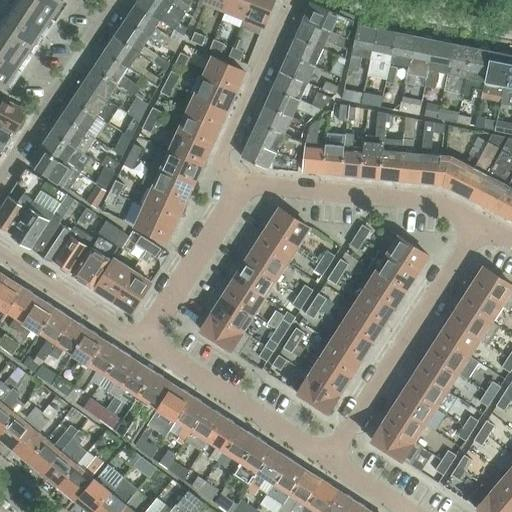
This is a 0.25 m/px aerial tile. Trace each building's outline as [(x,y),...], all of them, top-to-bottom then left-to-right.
[(0,83),(6,88),(17,71),(28,54),(39,38),(50,21),(61,4),(63,0),(21,0),(20,1),(9,18),(0,31),(0,83)] [(138,0),(136,4),(161,20),(174,29),(185,13),(172,4),(165,0),(138,0)] [(229,0),(206,0),(205,3),(225,11),(229,0)] [(229,0),(225,11),(244,18),(250,0),(229,0)] [(251,0),(244,18),(263,26),(273,0),(251,0)] [(312,2),(304,19),(331,31),(350,40),(354,21),(348,18),(346,24),(336,20),(339,14),(316,3),(312,2)] [(136,4),(126,20),(150,36),(161,20),(136,4)] [(304,19),(296,36),(323,48),(327,40),(348,50),(350,40),(331,31),(304,19)] [(115,36),(140,52),(150,36),(126,20),(115,36)] [(363,56),(372,58),(378,29),(376,28),(374,26),(368,25),(366,26),(358,25),(350,69),(360,71),(363,56)] [(385,30),(378,29),(372,58),(368,75),(379,77),(383,60),(391,62),(397,32),(394,32),(393,30),(387,29),(385,30)] [(195,32),(191,41),(202,46),(206,37),(195,32)] [(416,36),(413,36),(412,34),(406,33),(404,34),(397,32),(391,62),(410,66),(416,36)] [(115,36),(104,52),(129,68),(140,52),(115,36)] [(323,48),(296,36),(288,53),(315,66),(323,48)] [(423,38),(416,36),(410,66),(406,83),(415,85),(417,75),(428,77),(429,69),(435,40),(432,40),(431,38),(425,36),(423,38)] [(225,44),(214,40),(210,49),(221,54),(225,44)] [(442,42),(435,40),(429,69),(428,77),(426,87),(435,89),(439,71),(448,73),(454,44),(451,43),(450,41),(444,40),(442,42)] [(473,48),(470,47),(469,45),(463,44),(461,45),(454,44),(448,73),(445,91),(464,95),(467,77),(473,48)] [(229,57),(240,61),(244,52),(233,47),(229,57)] [(480,49),(473,48),(467,77),(464,95),(463,98),(473,100),(475,88),(485,89),(486,81),(492,51),(490,51),(488,49),(482,48),(480,49)] [(499,53),(492,51),(486,81),(485,89),(484,92),(502,95),(505,84),(505,85),(511,55),(509,55),(507,53),(501,52),(499,53)] [(118,84),(129,68),(104,52),(94,68),(118,84)] [(181,53),(175,64),(184,68),(190,57),(181,53)] [(315,66),(288,53),(281,70),(308,83),(315,66)] [(344,65),(346,59),(342,57),(337,55),(330,72),(337,75),(341,77),(344,65)] [(511,55),(505,85),(505,84),(502,95),(501,104),(508,105),(510,94),(511,94),(511,55)] [(245,72),(212,57),(203,77),(236,92),(245,72)] [(399,67),(390,65),(387,81),(395,83),(399,67)] [(108,100),(118,84),(94,68),(83,84),(108,100)] [(308,83),(281,70),(273,88),(300,100),(308,83)] [(171,71),(166,82),(175,86),(180,76),(171,71)] [(228,110),(236,92),(203,77),(195,96),(228,110)] [(336,94),(338,87),(326,81),(322,89),(335,95),(336,94)] [(160,93),(169,97),(175,86),(166,82),(160,93)] [(83,84),(72,100),(97,116),(108,100),(83,84)] [(314,106),(300,100),(273,88),(265,105),(292,117),(296,109),(310,115),(314,117),(321,109),(318,108),(314,106)] [(363,94),(344,90),(342,99),(361,103),(362,100),(363,94)] [(369,105),(370,101),(372,92),(364,90),(363,94),(362,100),(361,103),(369,105)] [(327,98),(320,94),(314,106),(318,108),(321,109),(331,99),(327,98)] [(219,129),(228,110),(195,96),(186,114),(219,129)] [(17,129),(21,128),(25,121),(24,117),(26,113),(0,99),(0,124),(14,132),(15,133),(17,129)] [(72,100),(62,116),(87,132),(97,116),(72,100)] [(421,106),(401,102),(399,111),(419,116),(421,106)] [(440,106),(428,103),(425,116),(437,119),(440,106)] [(340,108),(339,121),(347,122),(348,110),(349,106),(340,104),(340,108)] [(284,134),(288,126),(299,131),(303,132),(303,131),(306,124),(303,122),(292,117),(265,105),(257,122),(284,134)] [(153,107),(147,118),(156,123),(162,112),(153,107)] [(459,112),(440,108),(438,119),(457,123),(459,115),(459,112)] [(367,111),(357,109),(356,113),(355,121),(365,122),(366,115),(367,111)] [(366,136),(364,148),(361,177),(380,180),(383,150),(383,149),(386,114),(378,112),(376,137),(366,136)] [(211,148),(219,129),(186,114),(178,133),(179,133),(211,148)] [(471,118),(459,115),(457,123),(470,125),(471,118)] [(87,132),(62,116),(51,132),(76,148),(87,132)] [(142,129),(151,133),(156,123),(147,118),(142,129)] [(497,121),(485,119),(483,128),(495,131),(497,121)] [(307,138),(305,142),(302,171),(323,173),(325,144),(326,144),(318,143),(320,121),(316,121),(310,127),(307,138)] [(433,132),(444,134),(445,125),(434,123),(426,122),(425,121),(422,153),(419,183),(439,185),(442,155),(431,154),(433,132)] [(507,133),(509,124),(497,121),(495,131),(507,133)] [(297,141),(284,135),(284,134),(257,122),(250,139),(277,151),(281,143),(296,150),(300,152),(301,143),(297,141)] [(11,138),(12,135),(0,128),(0,153),(1,154),(6,147),(9,146),(11,141),(11,138)] [(65,164),(76,148),(51,132),(40,148),(65,164)] [(202,166),(211,148),(179,133),(170,151),(202,166)] [(491,177),(504,152),(511,138),(492,134),(487,143),(474,168),(460,194),(477,203),(491,177)] [(511,177),(511,138),(504,152),(491,177),(477,203),(495,212),(508,185),(511,177)] [(250,139),(242,157),(265,168),(298,171),(299,161),(277,151),(250,139)] [(129,154),(138,159),(143,148),(134,144),(129,154)] [(322,174),(342,176),(345,146),(325,144),(323,173),(322,174)] [(364,148),(345,146),(342,176),(342,175),(361,177),(364,148)] [(65,164),(40,148),(30,164),(54,180),(65,164)] [(380,180),(400,181),(403,152),(383,150),(380,180)] [(194,185),(202,166),(170,151),(162,170),(194,185)] [(419,183),(422,154),(403,152),(400,181),(419,183)] [(138,159),(129,154),(123,165),(132,170),(138,159)] [(460,194),(474,168),(451,156),(446,156),(442,155),(439,185),(443,185),(460,194)] [(185,203),(194,185),(162,170),(153,189),(185,203)] [(511,177),(508,185),(495,212),(511,221),(511,220),(511,177)] [(110,191),(119,196),(125,185),(116,180),(110,191)] [(144,207),(177,222),(185,203),(153,189),(153,188),(144,207)] [(12,234),(27,210),(32,203),(11,191),(0,208),(0,227),(3,228),(12,234)] [(119,196),(110,191),(105,202),(114,206),(119,196)] [(11,235),(31,249),(46,225),(52,216),(32,203),(27,210),(12,234),(11,235)] [(177,222),(144,207),(135,227),(168,241),(177,222)] [(87,208),(78,221),(85,225),(87,222),(90,224),(96,214),(93,212),(87,208)] [(279,209),(268,227),(298,246),(310,228),(279,209)] [(31,249),(52,262),(53,260),(72,229),(53,217),(46,225),(31,249)] [(72,275),(92,288),(119,246),(122,248),(128,237),(123,232),(106,221),(92,242),(73,273),(72,275)] [(356,235),(364,240),(371,230),(362,225),(356,235)] [(257,244),(287,263),(298,246),(268,227),(257,244)] [(71,272),(73,273),(92,242),(72,229),(53,260),(61,265),(63,269),(68,272),(71,272)] [(364,240),(356,235),(349,245),(358,250),(364,240)] [(135,244),(146,251),(151,242),(141,236),(135,244)] [(429,256),(399,237),(387,255),(417,274),(429,256)] [(151,242),(146,251),(156,257),(161,249),(151,242)] [(287,263),(257,244),(246,261),(276,280),(287,263)] [(327,251),(320,261),(329,266),(335,256),(327,251)] [(387,255),(376,272),(406,292),(417,274),(387,255)] [(95,289),(114,301),(133,270),(115,259),(95,289)] [(334,269),(342,275),(349,265),(340,259),(334,269)] [(235,278),(265,298),(276,280),(246,261),(235,278)] [(314,271),(322,276),(329,266),(320,261),(314,271)] [(472,285),(502,305),(502,306),(510,311),(511,308),(511,285),(484,267),(472,285)] [(342,275),(334,269),(327,279),(336,285),(342,275)] [(133,270),(114,301),(132,312),(151,282),(133,270)] [(406,292),(376,272),(365,289),(395,309),(406,292)] [(0,307),(7,312),(23,286),(18,283),(16,284),(6,277),(0,286),(0,307)] [(235,278),(223,295),(254,315),(265,298),(235,278)] [(298,295),(307,300),(313,290),(305,285),(298,295)] [(472,285),(461,302),(491,322),(492,321),(502,306),(502,305),(472,285)] [(33,293),(23,286),(7,312),(23,323),(39,298),(33,295),(33,293)] [(395,309),(365,289),(354,306),(384,326),(395,309)] [(312,304),(320,309),(327,299),(318,293),(312,304)] [(254,315),(223,295),(212,312),(243,332),(243,331),(254,315)] [(307,300),(298,295),(292,305),(300,310),(307,300)] [(23,323),(40,333),(56,307),(47,302),(45,302),(39,298),(23,323)] [(491,322),(461,302),(450,320),(480,339),(480,340),(488,345),(500,327),(492,321),(491,322)] [(320,309),(312,304),(305,314),(314,319),(320,309)] [(373,343),(384,326),(354,306),(343,323),(373,343)] [(40,333),(56,344),(71,320),(66,316),(65,313),(56,307),(40,333)] [(243,332),(212,312),(201,330),(231,350),(240,355),(252,337),(243,331),(243,332)] [(276,329),(285,335),(291,325),(283,319),(276,329)] [(78,323),(71,320),(56,344),(72,354),(89,329),(80,323),(78,323)] [(469,356),(480,340),(480,339),(450,320),(439,337),(469,356)] [(332,341),(362,360),(373,343),(343,323),(332,341)] [(290,338),(298,343),(305,333),(296,328),(290,338)] [(72,354),(89,365),(104,341),(98,337),(98,334),(89,329),(72,354)] [(285,335),(276,329),(270,339),(278,345),(285,335)] [(0,345),(6,351),(13,339),(6,334),(0,341),(0,345)] [(469,356),(439,337),(428,354),(458,373),(469,356)] [(290,338),(283,348),(292,353),(298,343),(290,338)] [(13,339),(6,351),(13,355),(15,352),(21,345),(13,339)] [(78,400),(97,370),(105,375),(122,349),(113,344),(110,345),(104,341),(89,365),(75,387),(70,394),(68,397),(76,403),(78,400)] [(351,377),(362,360),(332,341),(321,358),(351,377)] [(259,357),(267,362),(274,352),(265,346),(259,357)] [(122,349),(105,375),(121,386),(137,362),(131,358),(131,355),(122,349)] [(447,391),(458,373),(428,354),(417,371),(447,391)] [(272,365),(281,371),(287,360),(279,355),(272,365)] [(23,365),(36,374),(36,373),(38,370),(41,366),(29,357),(26,361),(23,365)] [(511,369),(511,359),(508,357),(502,367),(510,373),(511,369)] [(310,375),(340,394),(351,377),(321,358),(310,374),(310,375)] [(138,396),(154,371),(146,365),(144,366),(137,362),(121,386),(138,396)] [(36,373),(43,378),(48,371),(41,366),(38,370),(36,373)] [(340,394),(310,375),(310,374),(302,369),(290,387),(298,393),(328,413),(340,394)] [(132,443),(155,407),(170,383),(165,380),(164,377),(154,371),(153,372),(138,396),(129,409),(138,415),(136,418),(124,437),(132,443)] [(436,408),(447,391),(417,371),(406,388),(436,408)] [(54,382),(52,385),(68,397),(70,394),(75,387),(59,375),(54,382)] [(486,391),(494,397),(501,387),(493,381),(486,391)] [(166,436),(175,421),(191,396),(192,395),(183,389),(180,390),(174,386),(159,410),(149,425),(166,436)] [(511,387),(509,386),(502,396),(511,401),(511,399),(511,387)] [(425,425),(436,408),(406,388),(395,405),(425,425)] [(479,402),(488,407),(494,397),(486,391),(479,402)] [(56,395),(54,399),(65,408),(68,404),(56,395)] [(192,395),(175,421),(192,431),(207,407),(201,403),(201,401),(192,395)] [(496,406),(504,411),(511,401),(502,396),(496,406)] [(86,405),(83,408),(98,419),(101,416),(106,409),(90,398),(86,405)] [(0,434),(16,414),(1,402),(0,403),(0,434)] [(414,441),(425,425),(395,405),(384,423),(414,442),(414,441)] [(213,411),(207,407),(192,431),(208,442),(225,416),(216,410),(213,411)] [(119,419),(106,409),(101,416),(98,419),(112,429),(114,426),(119,419)] [(8,445),(13,449),(31,427),(16,414),(0,434),(0,440),(6,445),(8,445)] [(225,416),(208,442),(224,452),(240,428),(234,424),(234,422),(225,416)] [(464,426),(472,431),(479,421),(470,416),(464,426)] [(480,430),(488,436),(495,426),(487,420),(480,430)] [(414,442),(384,423),(372,441),(402,460),(411,465),(423,447),(414,441),(414,442)] [(472,431),(464,426),(457,436),(466,441),(472,431)] [(31,427),(13,449),(19,454),(19,457),(27,463),(46,439),(31,427)] [(240,428),(224,452),(241,463),(257,437),(249,431),(246,432),(240,428)] [(488,436),(480,430),(473,441),(482,446),(488,436)] [(241,463),(257,473),(272,449),(267,445),(266,443),(257,437),(241,463)] [(61,451),(46,439),(27,463),(35,470),(38,469),(43,474),(61,451)] [(151,439),(145,448),(143,451),(152,457),(154,454),(160,445),(151,439)] [(257,473),(273,483),(290,458),(281,452),(279,453),(272,449),(257,473)] [(162,460),(160,464),(167,469),(168,468),(170,466),(174,460),(177,455),(170,450),(162,460)] [(442,460),(450,466),(457,455),(448,450),(442,460)] [(49,481),(57,488),(76,464),(61,451),(43,474),(49,478),(49,481)] [(133,466),(141,457),(136,453),(127,463),(132,467),(133,466)] [(458,465),(466,471),(473,460),(464,455),(458,465)] [(149,479),(154,472),(157,468),(141,457),(139,460),(134,467),(149,479)] [(299,464),(290,458),(273,483),(290,494),(305,470),(300,466),(299,464)] [(190,471),(174,460),(170,466),(168,468),(184,480),(186,476),(190,471)] [(450,466),(442,460),(435,470),(444,476),(450,466)] [(76,464),(57,488),(65,494),(67,493),(74,499),(92,476),(76,464)] [(458,465),(451,475),(460,481),(466,471),(458,465)] [(305,470),(290,494),(306,505),(323,479),(314,473),(312,474),(305,470)] [(195,483),(192,486),(199,491),(205,482),(199,477),(195,483)] [(511,482),(505,477),(491,492),(511,509),(511,482)] [(323,479),(306,505),(317,511),(324,511),(338,491),(333,488),(332,485),(323,479)] [(86,511),(94,511),(111,492),(96,480),(77,502),(85,508),(85,511),(86,511)] [(206,481),(205,482),(199,491),(212,500),(214,497),(219,490),(206,481)] [(338,491),(324,511),(347,511),(355,500),(347,495),(344,495),(338,491)] [(111,492),(94,511),(119,511),(126,505),(111,492)] [(511,511),(511,509),(491,492),(477,508),(481,511),(511,511)] [(221,494),(217,500),(214,503),(226,511),(227,511),(230,509),(234,503),(221,494)] [(347,511),(370,511),(365,509),(364,506),(355,500),(347,511)]
